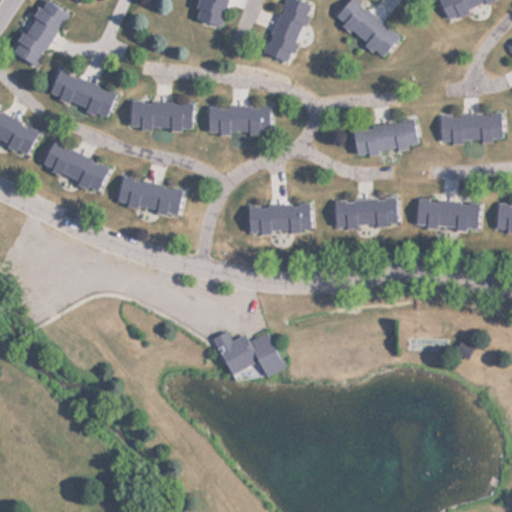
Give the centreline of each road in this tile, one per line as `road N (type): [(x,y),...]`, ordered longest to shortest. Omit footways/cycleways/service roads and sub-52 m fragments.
road 1 (residential): [(511,291),(443,273),(304,284),(199,268),(136,251),(0,185)]
road 2 (residential): [(199,268),(222,186),(299,144),(312,105),(284,86),(145,68)]
road 3 (residential): [(75,127),(226,183)]
